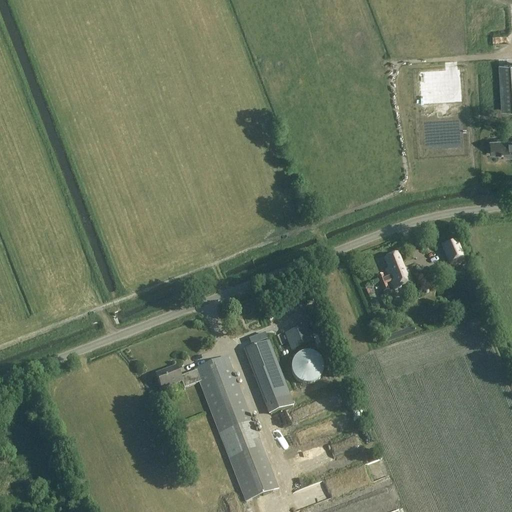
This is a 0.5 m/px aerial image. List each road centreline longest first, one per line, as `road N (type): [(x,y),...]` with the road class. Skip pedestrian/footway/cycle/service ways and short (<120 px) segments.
road 1 (track): [(0,350),(399,189),(405,177),(391,76),(400,63),(498,58),(511,49)]
road 2 (unclassified): [(0,380),(407,223),(511,206)]
